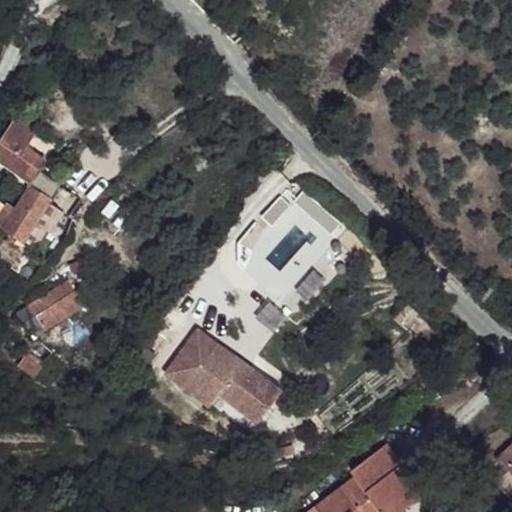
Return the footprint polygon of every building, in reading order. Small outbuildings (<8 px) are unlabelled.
[(0,156),(5,161),(20,140),(29,147),(42,133),(22,117),(0,141),(0,156)] [(20,140),(5,161),(29,178),(41,170),(48,159),(29,147),(20,140)] [(61,188),(41,170),(29,178),(24,185),(30,189),(14,211),(0,200),(0,223),(23,239),(61,188)] [(82,306),(71,289),(32,315),(42,330),(82,306)] [(283,392),(199,330),(167,374),(212,407),(220,395),(259,423),(283,392)] [(16,368),(30,376),(42,356),(27,348),(16,368)] [(511,444),(495,458),(501,471),(511,473),(511,444)] [(398,473),(382,449),(347,477),(352,485),(310,511),(373,511),(365,499),(398,473)] [(407,511),(422,500),(398,473),(365,499),(373,511),(407,511)]
